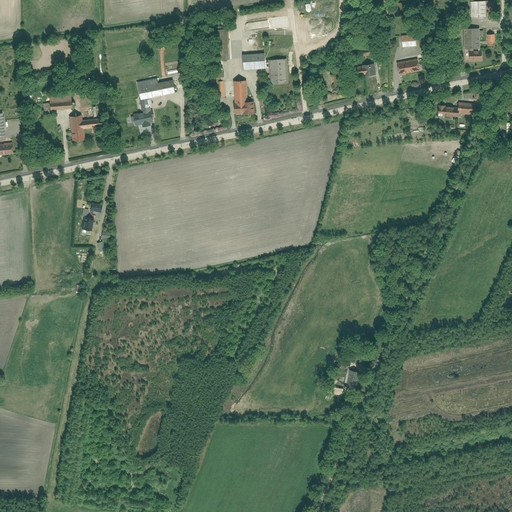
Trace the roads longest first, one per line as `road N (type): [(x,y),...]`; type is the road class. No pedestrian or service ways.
road 1 (tertiary): [(25,177),(511,72)]
road 2 (track): [(318,511),(504,74)]
road 3 (residential): [(87,283),(34,277),(25,177)]
